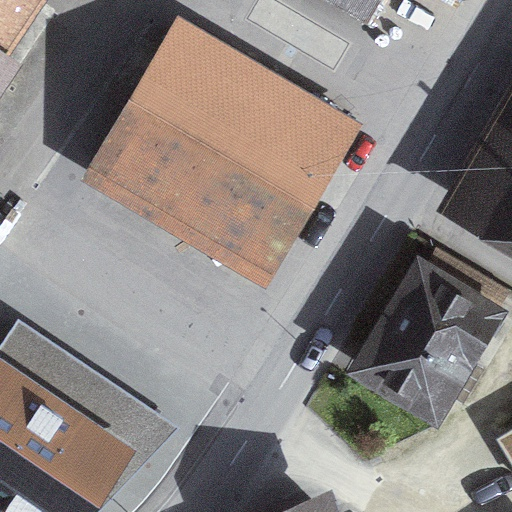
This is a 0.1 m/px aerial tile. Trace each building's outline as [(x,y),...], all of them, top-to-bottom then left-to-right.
[(23,0),(0,0),(0,48),(30,5),(23,0)] [(333,0),(366,19),(377,0),(333,0)] [(256,93),(178,47),(110,162),(265,254),(333,139),(272,103),(285,80),(269,71),(256,93)] [(511,130),(467,207),(511,233),(511,130)] [(509,290),(438,248),(364,366),(433,407),(464,356),(468,358),(509,290)] [(0,375),(0,493),(27,511),(81,511),(166,423),(73,362),(44,405),(0,375)] [(511,430),(498,439),(511,463),(511,430)]
